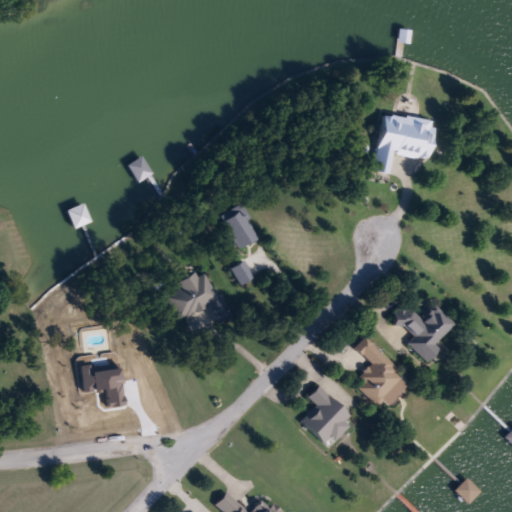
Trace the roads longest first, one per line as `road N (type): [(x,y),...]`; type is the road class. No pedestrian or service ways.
road 1 (residential): [(377,241),(349,295),(132,511)]
road 2 (residential): [(199,444),(0,462)]
